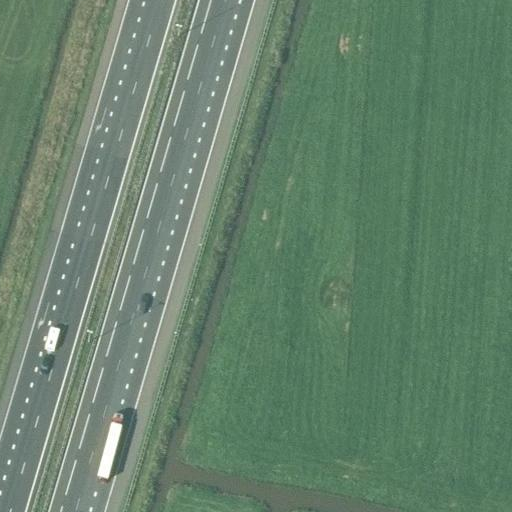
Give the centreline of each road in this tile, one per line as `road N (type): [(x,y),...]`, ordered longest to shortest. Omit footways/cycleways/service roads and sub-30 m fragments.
road 1 (motorway): [(161,0),(11,511)]
road 2 (motorway): [(70,511),(218,0)]
road 3 (tertiary): [(420,0),(289,511)]
